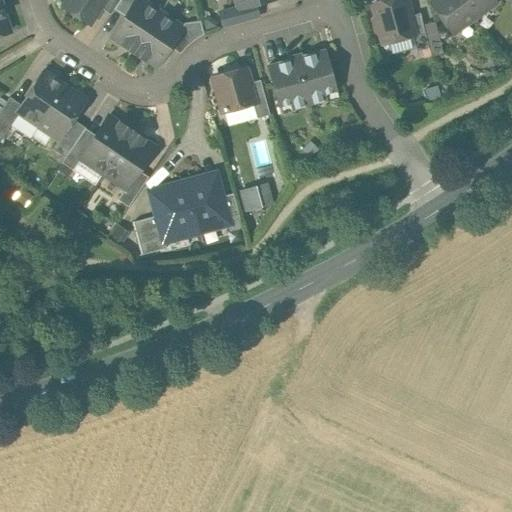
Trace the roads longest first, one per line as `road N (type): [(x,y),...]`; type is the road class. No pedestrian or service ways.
road 1 (tertiary): [(0,401),(99,371),(308,286),(441,209)]
road 2 (residential): [(38,0),(76,50),(112,76),(156,90),(214,45),(293,16)]
road 3 (residential): [(328,0),(364,100),(409,164)]
